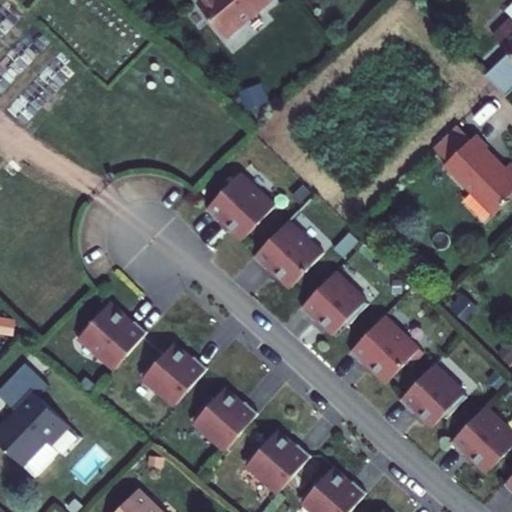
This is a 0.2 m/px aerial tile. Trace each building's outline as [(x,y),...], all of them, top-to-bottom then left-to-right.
[(206,0),(202,3),(229,38),(276,1),(275,0),(206,0)] [(511,15),(493,34),(511,53),(511,15)] [(461,120),(438,143),(453,158),(476,135),(461,120)] [(493,141),(481,130),(476,135),(453,158),(449,161),(476,188),(477,187),(500,210),(511,197),(511,159),(509,163),(490,145),(493,141)] [(242,173),(209,207),(221,219),(223,218),(245,239),(276,207),(242,173)] [(288,223),(255,257),(267,269),(269,268),(291,289),(322,256),(288,223)] [(335,274),(302,308),(315,321),(317,319),(334,336),(344,326),(346,328),(368,306),(335,274)] [(115,369),(146,334),(133,322),(131,324),(109,304),(79,337),(115,369)] [(384,318),(351,352),(364,365),(365,363),(387,384),(418,351),(384,318)] [(165,353),(162,350),(141,374),(176,404),(208,369),(194,357),(192,358),(174,343),(165,353)] [(434,366),(401,400),(414,413),(416,411),(433,428),(443,417),(445,420),(467,398),(434,366)] [(216,398),(213,395),(193,418),(227,449),(259,413),(245,401),(243,402),(226,387),(216,398)] [(32,422),(8,447),(41,478),(65,454),(69,458),(88,438),(48,400),(30,420),(32,422)] [(511,433),(485,408),(452,442),(465,455),(467,453),(488,474),(511,448),(511,433)] [(266,437),(246,461),(280,491),(312,455),(298,443),(296,445),(278,430),(269,440),(266,437)] [(69,458),(65,454),(41,478),(53,489),(76,464),(69,458)] [(316,511),(349,511),(367,492),(353,481),(351,482),(334,467),(325,477),(321,474),(301,498),(316,511)] [(165,511),(142,488),(118,511),(165,511)]
